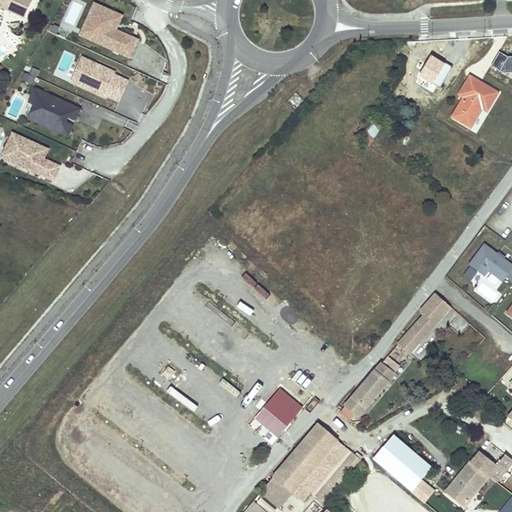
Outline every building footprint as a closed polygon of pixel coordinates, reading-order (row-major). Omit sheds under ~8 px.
[(0,0),(0,9),(1,7),(24,17),(32,0),(31,0),(0,0)] [(93,41),(129,58),(137,41),(115,31),(107,28),(114,13),(94,5),(83,30),(95,35),(93,41)] [(107,28),(115,31),(121,17),(114,13),(107,28)] [(52,24),(48,31),(58,37),(62,30),(52,24)] [(95,35),(83,30),(80,36),(93,41),(95,35)] [(120,101),(128,82),(114,76),(115,73),(107,69),(106,72),(93,66),(94,64),(81,58),(71,81),(87,89),(89,83),(99,87),(96,93),(104,97),(106,95),(120,101)] [(107,69),(94,64),(93,66),(106,72),(107,69)] [(35,78),(26,74),(23,80),(32,84),(35,78)] [(470,77),(461,91),(468,95),(463,102),(462,101),(453,117),(470,128),(480,112),(476,110),(478,106),(482,108),(487,111),(497,94),(470,77)] [(96,93),(99,87),(89,83),(87,89),(96,93)] [(80,110),(35,89),(32,97),(35,98),(32,104),(35,105),(33,111),(38,113),(34,121),(68,137),(72,127),(64,123),(62,122),(65,115),(67,116),(75,120),(80,110)] [(461,91),(457,98),(462,101),(463,102),(468,95),(461,91)] [(38,113),(33,111),(29,119),(34,121),(38,113)] [(371,122),(360,138),(368,145),(380,129),(375,125),(371,122)] [(44,158),(49,149),(13,132),(5,150),(25,160),(22,166),(54,180),(61,166),(44,158)] [(25,160),(5,150),(2,157),(22,166),(25,160)] [(497,254),(485,244),(469,265),(484,276),(488,270),(503,281),(506,277),(511,281),(511,264),(504,259),(506,257),(499,252),(497,254)] [(476,271),(470,267),(464,275),(470,280),(476,271)] [(409,355),(451,307),(435,294),(420,311),(424,314),(397,345),(409,355)] [(400,366),(388,355),(381,363),(393,374),(400,366)] [(493,367),(504,373),(510,363),(498,357),(493,367)] [(357,416),(393,374),(381,363),(345,405),(357,416)] [(511,367),(501,380),(507,385),(511,379),(511,367)] [(275,434),(298,406),(278,389),(255,416),(275,434)] [(348,449),(318,424),(259,494),(279,509),(292,494),(302,503),(348,449)] [(434,469),(395,436),(374,461),(413,494),(424,481),(434,469)] [(468,501),(489,476),(496,467),(496,466),(479,452),(446,491),(466,507),(470,502),(468,501)] [(353,454),(316,498),(324,504),(361,460),(353,454)] [(497,482),(511,463),(511,460),(505,455),(496,466),(496,467),(489,476),(497,482)] [(431,511),(379,469),(373,471),(368,472),(360,479),(351,489),(348,505),(355,511),(431,511)] [(424,481),(413,494),(426,504),(436,491),(424,481)] [(511,511),(511,497),(500,511),(511,511)] [(265,511),(253,501),(243,511),(265,511)] [(307,510),(308,511),(323,511),(324,511),(314,503),(307,510)]
